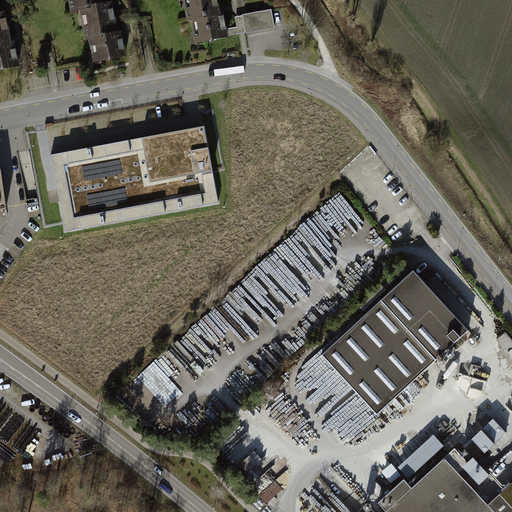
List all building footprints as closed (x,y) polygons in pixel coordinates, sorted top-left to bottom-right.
[(102,0),(70,0),(72,11),(81,9),(103,5),(102,0)] [(185,0),(190,20),(193,20),(197,41),(228,36),(227,29),(224,13),(221,13),(218,0),(185,0)] [(103,5),(81,9),(87,40),(91,39),(95,61),(126,55),(122,32),(118,33),(113,3),(103,5)] [(227,29),(228,36),(275,27),(272,10),(235,17),(237,27),(227,29)] [(0,13),(0,67),(18,64),(14,41),(10,42),(5,13),(0,13)] [(204,126),(51,155),(66,231),(219,203),(204,126)] [(414,272),(322,355),(375,414),(467,330),(414,272)] [(399,468),(409,480),(447,448),(437,436),(399,468)] [(386,511),(511,511),(511,483),(488,505),(446,458),(412,489),(404,481),(379,504),(386,511)] [(384,473),(394,484),(403,475),(393,465),(384,473)]
